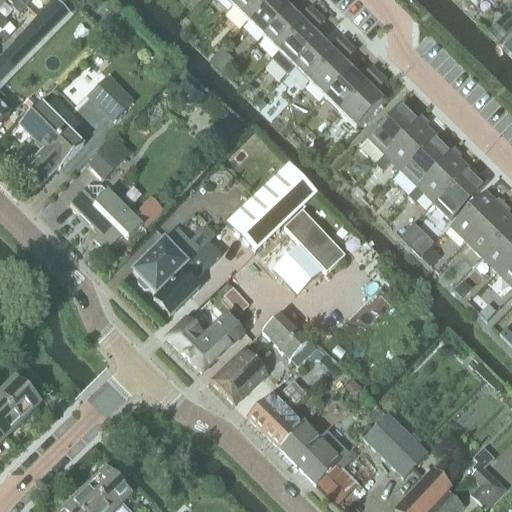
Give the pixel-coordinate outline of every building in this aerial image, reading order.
[(0,0),(0,11),(7,3),(12,8),(11,9),(19,17),(26,9),(16,0),(0,0)] [(36,0),(46,9),(53,1),(52,0),(36,0)] [(223,0),(233,9),(241,0),(223,0)] [(248,24),(272,0),(241,0),(233,9),(248,24)] [(264,40),(290,13),(282,5),(286,0),(272,0),(248,24),(264,40)] [(493,8),(500,1),(498,0),(466,0),(476,10),(485,0),(493,8)] [(279,55),(317,16),(310,9),(298,21),(290,13),(264,40),(279,55)] [(505,37),(506,36),(511,29),(511,14),(509,12),(495,26),(505,37)] [(0,31),(3,34),(10,26),(0,16),(0,31)] [(279,55),(271,63),(286,78),(294,70),(321,43),(313,35),(324,23),(317,16),(279,55)] [(25,52),(36,41),(29,34),(18,45),(25,52)] [(310,85),(348,46),(341,39),(329,51),(321,43),(294,70),(310,85)] [(0,83),(26,58),(15,46),(0,60),(0,83)] [(325,100),(351,74),(343,65),(355,54),(348,46),(310,85),(325,100)] [(340,116),(379,77),(371,70),(360,82),(351,74),(325,100),(340,116)] [(379,77),(340,116),(356,131),(382,104),(374,96),(386,84),(379,77)] [(112,127),(132,107),(108,82),(88,102),(112,127)] [(0,127),(11,117),(0,106),(0,104),(5,100),(0,95),(0,127)] [(85,147),(42,104),(18,128),(29,138),(32,136),(46,150),(24,172),(40,189),(58,171),(59,172),(85,147)] [(403,107),(368,142),(360,150),(376,166),(384,158),(385,158),(423,120),(417,114),(413,117),(403,107)] [(219,132),(227,139),(236,128),(225,118),(218,125),(219,132)] [(401,174),(436,139),(426,129),(429,126),(423,120),(385,158),(384,158),(376,166),(375,167),(382,174),(391,165),(401,174)] [(417,190),(455,152),(449,146),(446,149),(436,139),(401,174),(417,190)] [(103,184),(130,156),(116,141),(88,169),(103,184)] [(433,206),(468,171),(458,161),(461,158),(455,152),(417,190),(407,199),(414,206),(424,197),(433,206)] [(227,225),(255,254),(297,215),(318,196),(289,167),(227,225)] [(468,171),(433,206),(450,223),(488,184),(482,178),(478,181),(468,171)] [(124,237),(128,242),(142,229),(107,194),(106,195),(100,190),(87,190),(70,208),(99,237),(93,243),(106,255),(124,237)] [(466,245),(505,207),(498,201),(495,204),(485,194),(450,230),(466,245)] [(482,261),(511,229),(511,221),(507,216),(510,213),(505,207),(466,245),(482,261)] [(302,214),(284,231),(326,276),(345,259),(302,214)] [(498,277),(511,261),(511,229),(482,261),(498,277)] [(219,233),(204,249),(215,260),(231,244),(219,233)] [(420,259),(422,260),(433,248),(422,237),(411,249),(420,259)] [(180,247),(171,239),(164,246),(163,245),(133,275),(139,282),(137,286),(144,293),(149,292),(155,298),(186,267),(173,254),(180,247)] [(274,273),(296,297),(321,273),(299,250),(274,273)] [(511,261),(498,277),(511,290),(511,261)] [(182,273),(155,300),(153,302),(170,320),(200,291),(190,281),(198,273),(190,265),(182,273)] [(496,300),(479,317),(486,323),(503,306),(496,300)] [(283,314),(261,335),(271,345),(290,364),(297,372),(316,354),(313,351),(316,349),(311,345),(312,344),(283,314)] [(186,322),(166,341),(201,376),(237,342),(243,337),(244,336),(242,334),(228,319),(226,317),(225,318),(219,324),(203,339),(186,322)] [(508,346),(511,342),(511,338),(505,332),(500,338),(508,346)] [(243,353),(210,384),(234,409),(267,377),(243,353)] [(0,395),(0,402),(22,425),(40,407),(15,381),(0,395)] [(276,394),(247,420),(279,452),(307,426),(300,418),(292,410),(306,398),(293,384),(279,397),(276,394)] [(0,438),(4,442),(22,425),(0,402),(0,438)] [(403,481),(427,457),(388,418),(363,442),(403,481)] [(307,426),(279,452),(316,489),(337,468),(347,458),(349,457),(325,434),(321,439),(307,426)] [(479,490),(469,500),(482,511),(487,511),(506,493),(484,471),(495,461),(484,451),(473,461),(481,468),(469,480),(479,490)] [(347,458),(337,468),(342,473),(352,463),(347,458)] [(126,511),(122,507),(131,499),(106,473),(88,491),(107,511),(126,511)] [(463,511),(464,511),(447,495),(452,491),(433,473),(395,511),(463,511)] [(73,511),(107,511),(88,491),(70,508),(73,511)]
